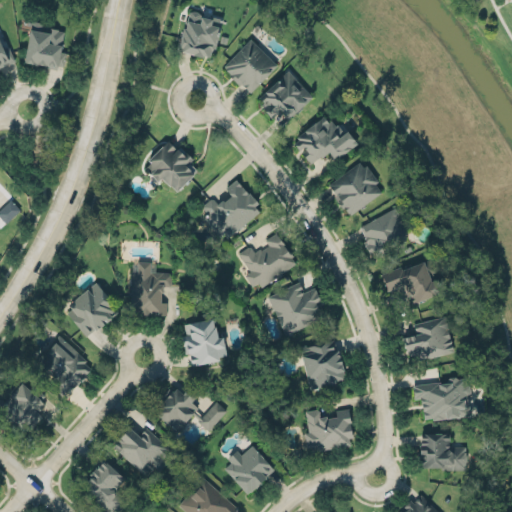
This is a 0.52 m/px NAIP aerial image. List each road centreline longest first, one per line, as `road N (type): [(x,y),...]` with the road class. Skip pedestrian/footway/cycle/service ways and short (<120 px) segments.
road 1 (residential): [(280,511),(335,475),(378,475),(385,438),(370,337),(337,264),(283,181),(239,131),(195,98)]
road 2 (tertiary): [(116,0),(80,167),(0,311)]
road 3 (residential): [(142,357),(3,511)]
